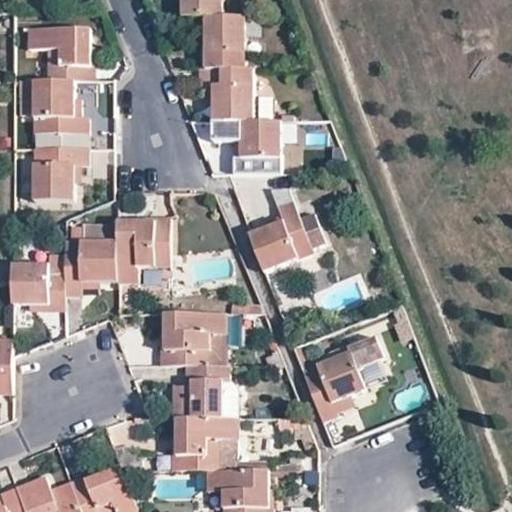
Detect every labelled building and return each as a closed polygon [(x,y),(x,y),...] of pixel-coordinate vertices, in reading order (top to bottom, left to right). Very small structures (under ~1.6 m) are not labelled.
[(183,0),(184,1),(184,18),(208,18),(226,18),(225,0),(183,0)] [(249,18),(226,18),(208,18),(208,36),(208,71),(239,71),(240,56),(248,56),(249,18)] [(91,84),(91,50),(91,32),(30,31),(30,50),(50,51),(49,83),(77,84),(91,84)] [(256,71),(239,71),(208,71),(201,71),(201,88),(208,88),(215,88),(215,106),(215,123),(244,123),(257,124),(256,71)] [(19,115),(33,116),(35,79),(20,78),(19,115)] [(77,84),(49,83),(36,83),(35,136),(89,135),(90,120),(82,120),(76,119),(77,102),(77,84)] [(285,124),(284,124),(257,124),(244,123),(243,140),(243,176),(276,175),(276,161),(284,161),(285,124)] [(302,161),(302,124),(295,124),(285,124),(284,161),(302,161)] [(243,176),(243,140),(237,140),(235,176),(243,176)] [(90,150),(35,150),(35,202),(75,203),(75,186),(76,167),(83,167),(90,167),(90,150)] [(284,175),(284,161),(276,161),(276,175),(284,175)] [(296,204),(290,189),(273,190),(280,210),(296,204)] [(269,229),(253,235),(268,274),(315,255),(313,250),(303,223),(296,204),(280,210),(283,217),(285,223),(269,229)] [(269,229),(285,223),(283,217),(267,223),(269,229)] [(328,244),(318,217),(303,223),(313,250),(328,244)] [(120,223),(84,223),(84,243),(120,243),(120,223)] [(171,224),(137,223),(120,223),(120,243),(119,285),(139,286),(139,268),(171,268),(171,224)] [(84,243),(67,243),(67,256),(66,299),(83,299),(83,292),(83,284),(101,285),(119,285),(120,243),(84,243)] [(66,299),(67,256),(50,256),(50,266),(14,266),(13,281),(13,306),(31,306),(66,306),(66,299)] [(144,269),(144,285),(168,285),(168,269),(144,269)] [(83,284),(83,292),(101,293),(101,285),(83,284)] [(66,315),(66,306),(31,306),(31,314),(66,315)] [(260,307),(232,307),(232,315),(263,315),(260,307)] [(402,307),(393,311),(396,318),(405,314),(402,307)] [(229,315),(166,316),(166,333),(166,366),(187,367),(193,367),(211,367),(212,335),(228,336),(229,315)] [(351,350),(353,355),(359,371),(385,361),(377,339),(351,350)] [(0,397),(13,397),(13,357),(13,342),(0,340),(0,397)] [(359,371),(353,355),(306,372),(326,424),(340,418),(338,412),(335,405),(352,399),(367,393),(359,371)] [(211,367),(193,367),(193,387),(186,387),(174,388),(173,421),(178,421),(223,420),(224,367),(211,367)] [(335,405),(338,412),(355,405),(352,399),(335,405)] [(240,420),(230,420),(223,420),(178,421),(178,438),(178,472),(207,472),(208,440),(220,440),(240,441),(240,420)] [(220,472),(220,440),(208,440),(207,472),(220,472)] [(139,511),(123,471),(122,468),(106,475),(73,487),(83,511),(94,511),(114,504),(116,511),(139,511)] [(73,487),(106,475),(103,469),(71,482),(73,487)] [(220,472),(207,472),(207,491),(224,492),(224,511),(269,511),(270,491),(270,473),(220,472)] [(83,511),(73,487),(71,482),(52,490),(47,477),(18,489),(26,511),(83,511)] [(26,511),(18,489),(2,495),(4,501),(7,508),(0,511),(26,511)]
